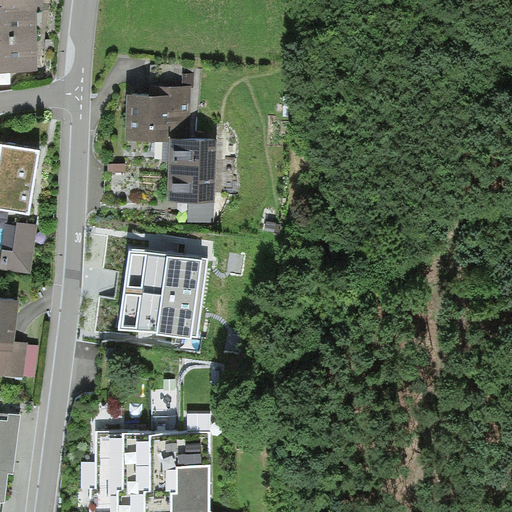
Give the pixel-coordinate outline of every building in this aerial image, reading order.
[(44,13),(44,0),(0,0),(0,75),(38,75),(37,13),(44,13)] [(195,71),(164,69),(163,82),(190,83),(194,83),(195,71)] [(189,129),(190,83),(163,82),(163,87),(128,86),(127,134),(162,135),(161,158),(170,159),(169,192),(183,192),(182,215),(214,216),(217,130),(189,129)] [(1,137),(0,137),(0,200),(28,206),(40,141),(2,134),(1,137)] [(37,221),(16,220),(15,246),(1,245),(1,267),(36,268),(37,221)] [(207,249),(157,246),(154,311),(178,312),(178,329),(203,330),(207,249)] [(18,292),(0,289),(0,372),(37,376),(40,342),(13,339),(15,318),(18,292)] [(0,497),(3,498),(7,470),(13,471),(21,412),(8,410),(7,416),(0,415),(0,497)] [(209,511),(211,428),(98,427),(97,487),(92,486),(91,510),(98,510),(97,511),(209,511)]
